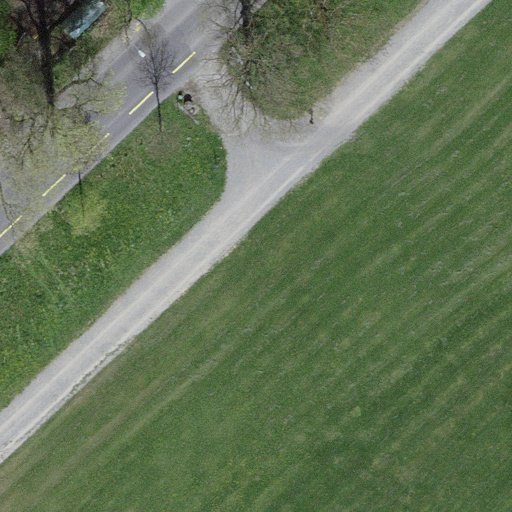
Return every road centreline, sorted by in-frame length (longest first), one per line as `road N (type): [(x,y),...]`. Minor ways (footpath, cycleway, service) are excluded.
road 1 (track): [(465,0),(0,441)]
road 2 (secondary): [(225,0),(0,213)]
road 3 (track): [(181,41),(281,174)]
